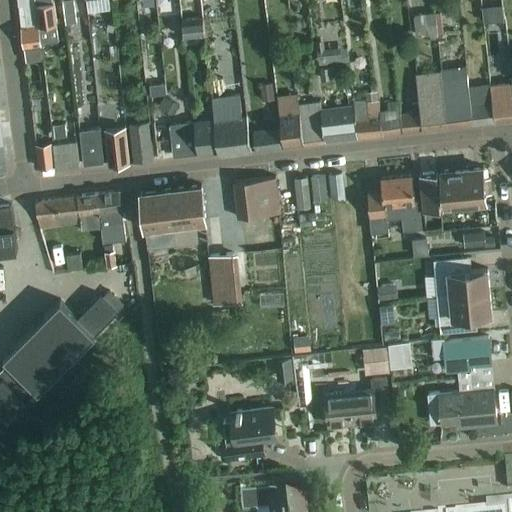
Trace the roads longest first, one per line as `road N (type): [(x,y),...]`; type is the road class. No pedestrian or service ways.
road 1 (residential): [(127,176),(511,134)]
road 2 (residential): [(511,449),(365,463),(353,476),(354,511)]
road 3 (residential): [(26,187),(2,0)]
